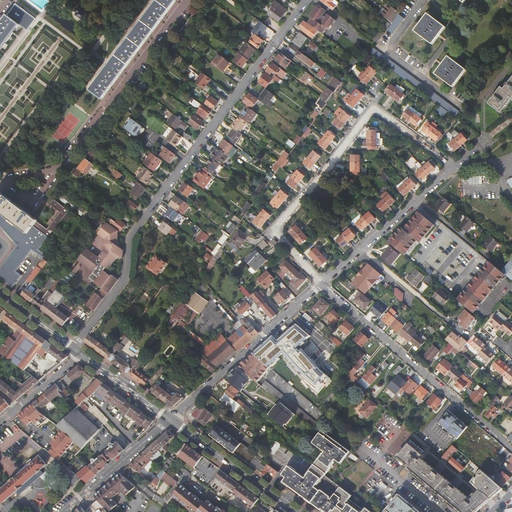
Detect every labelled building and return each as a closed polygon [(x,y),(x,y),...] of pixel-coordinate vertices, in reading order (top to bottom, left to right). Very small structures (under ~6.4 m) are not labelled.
[(179,0),(159,0),(98,82),(91,92),(103,101),(179,0)] [(338,3),(334,0),(320,0),(320,1),(333,10),(338,3)] [(271,11),(268,15),(271,17),(272,17),(278,21),(284,14),(283,14),(286,9),(275,1),(269,9),(271,11)] [(15,5),(14,4),(6,14),(7,15),(15,5)] [(27,30),(34,20),(15,5),(7,15),(6,14),(0,22),(0,72),(9,60),(30,33),(27,30)] [(399,14),(400,13),(389,5),(385,10),(391,14),(387,19),(392,23),(399,14)] [(318,7),(317,6),(313,11),(322,18),(323,16),(326,11),(319,6),(318,7)] [(83,21),(87,15),(78,8),(75,11),(77,13),(76,15),(83,21)] [(387,19),(391,14),(385,10),(382,15),(387,19)] [(310,16),(313,19),(309,24),(319,31),(322,34),(326,29),(328,30),(332,25),(325,20),(321,25),(318,23),(322,18),(313,11),(310,16)] [(399,14),(392,23),(387,30),(392,34),(404,18),(399,14)] [(441,34),(446,27),(428,14),(415,31),(433,45),(438,38),(441,34)] [(335,20),(328,15),(326,18),(325,20),(332,25),(335,20)] [(253,32),(261,37),(268,27),(260,21),(253,32)] [(319,31),(309,24),(308,24),(307,25),(304,22),(299,29),(313,39),(316,35),(319,31)] [(258,42),(260,39),(253,33),(247,40),(255,47),(258,42)] [(301,48),(307,39),(300,33),(294,43),(301,48)] [(317,52),(319,48),(311,42),(308,45),(317,52)] [(246,43),(239,53),(240,53),(241,55),(248,45),(246,43)] [(251,56),(255,50),(248,45),(241,55),(248,60),(249,60),(251,56)] [(312,67),(316,63),(291,45),(288,49),(312,67)] [(369,53),(456,117),(460,112),(373,47),(369,53)] [(234,61),(243,68),(248,60),(241,55),(240,53),(234,61)] [(289,65),(292,61),(282,54),(276,62),(288,71),(291,66),(289,65)] [(212,65),(224,74),(232,63),(219,55),(212,65)] [(453,88),(467,70),(449,57),(442,66),(436,74),(453,88)] [(284,78),(287,74),(280,68),(279,69),(273,64),(267,72),(271,75),(273,73),(275,74),(277,73),(284,78)] [(365,69),(366,71),(365,73),(372,79),(377,72),(367,66),(365,69)] [(301,80),(307,72),(303,69),(297,77),(301,80)] [(207,83),(208,84),(210,80),(202,73),(195,83),(203,89),(207,83)] [(367,85),(372,79),(365,73),(360,80),(367,85)] [(267,88),(273,80),(265,74),(259,83),(267,88)] [(335,93),(342,83),(335,78),(328,88),(335,93)] [(511,79),(511,81),(509,83),(509,84),(507,83),(505,85),(506,87),(504,90),(501,87),(498,91),(496,94),(496,95),(494,95),(492,97),(492,98),(493,98),(488,104),(500,113),(503,109),(504,110),(509,104),(507,103),(511,98),(511,99),(511,79)] [(387,92),(393,98),(399,90),(391,84),(388,88),(389,89),(387,92)] [(335,93),(328,88),(320,98),(324,100),(327,103),(335,93)] [(361,91),(358,89),(352,97),(359,102),(364,95),(360,93),(361,91)] [(268,106),(275,96),(267,90),(260,100),(268,106)] [(400,102),(405,95),(399,90),(393,98),(400,102)] [(204,104),(212,110),(222,98),(216,93),(213,97),(211,96),(204,104)] [(244,103),(249,106),(248,107),(252,110),(259,100),(250,94),(244,103)] [(347,103),(354,108),(359,102),(352,97),(347,103)] [(321,107),(319,109),(321,111),(327,103),(324,100),(320,106),(321,107)] [(208,116),(211,112),(203,105),(197,113),(205,119),(208,115),(208,116)] [(252,110),(248,107),(240,117),(249,123),(250,125),(258,114),(252,110)] [(410,121),(415,114),(417,111),(411,107),(409,109),(407,111),(406,110),(404,113),(405,114),(404,116),(410,121)] [(350,117),(343,112),(339,118),(346,123),(350,117)] [(420,124),(423,120),(415,114),(410,121),(416,126),(419,123),(420,124)] [(198,130),(203,122),(195,116),(189,123),(198,130)] [(170,126),(176,130),(182,121),(177,117),(170,126)] [(236,124),(235,123),(232,127),(234,128),(241,134),(249,123),(240,117),(236,124)] [(333,125),(341,130),(346,123),(339,118),(333,125)] [(136,138),(143,129),(131,119),(124,128),(136,138)] [(425,129),(423,131),(430,136),(435,129),(427,123),(424,128),(425,129)] [(228,137),(232,139),(230,141),(235,145),(243,135),(241,134),(234,128),(228,137)] [(372,130),(369,130),(369,138),(378,137),(382,137),(381,133),(378,133),(377,128),(372,128),(372,130)] [(436,141),(441,134),(435,129),(430,136),(436,141)] [(183,137),(175,131),(168,142),(175,147),(183,137)] [(335,137),(328,132),(324,138),(331,143),(335,137)] [(467,141),(462,134),(455,139),(461,146),(467,141)] [(104,140),(101,137),(93,148),(96,151),(97,149),(99,151),(104,144),(102,142),(104,140)] [(378,145),(378,137),(369,138),(370,146),(374,146),(374,147),(380,147),(380,145),(378,145)] [(319,145),(326,150),(331,143),(324,138),(319,145)] [(455,151),(461,146),(455,139),(450,144),(455,151)] [(234,147),(225,141),(219,149),(228,155),(234,147)] [(160,156),(170,163),(176,155),(166,148),(160,156)] [(215,152),(212,157),(223,165),(229,156),(228,155),(219,149),(216,153),(215,152)] [(248,160),(251,156),(244,151),(241,155),(248,160)] [(279,161),(283,164),(290,154),(286,151),(279,161)] [(321,156),(314,151),(309,158),(316,163),(321,156)] [(145,164),(155,172),(163,162),(152,154),(145,164)] [(223,165),(212,157),(211,159),(220,165),(222,166),(223,165)] [(311,170),(316,163),(309,158),(304,165),(311,170)] [(84,159),(77,169),(80,171),(82,169),(84,170),(89,163),(84,159)] [(208,163),(209,164),(205,170),(213,175),(220,165),(211,159),(208,163)] [(273,169),(277,172),(283,164),(279,161),(273,169)] [(435,169),(429,162),(423,167),(429,174),(435,169)] [(351,164),(351,177),(360,177),(360,164),(351,164)] [(149,180),(150,179),(154,174),(145,167),(137,177),(147,184),(148,184),(150,182),(149,180)] [(417,173),(423,179),(429,174),(423,167),(417,173)] [(205,189),(212,179),(214,181),(216,178),(213,175),(205,170),(204,169),(199,175),(197,179),(194,182),(205,189)] [(118,179),(121,174),(115,170),(111,175),(118,179)] [(74,182),(80,174),(76,171),(70,178),(74,182)] [(304,176),(297,171),(292,177),(299,182),(304,176)] [(295,189),(299,182),(292,177),(287,184),(295,189)] [(416,185),(411,179),(405,184),(410,191),(416,185)] [(262,181),(259,187),(263,190),(267,184),(262,181)] [(131,192),(138,198),(146,187),(138,182),(131,192)] [(188,198),(194,189),(186,183),(180,191),(188,198)] [(399,189),(404,196),(410,191),(405,184),(399,189)] [(287,195),(280,190),(276,197),(283,202),(287,195)] [(0,215),(0,222),(18,245),(0,273),(0,278),(14,289),(22,275),(16,271),(31,252),(32,250),(34,251),(43,258),(46,254),(40,249),(63,218),(68,210),(54,200),(53,199),(50,204),(60,212),(47,230),(37,222),(38,221),(0,192),(0,212),(2,214),(0,215)] [(387,192),(381,197),(383,200),(389,206),(395,201),(387,192)] [(63,195),(59,201),(81,217),(85,211),(63,195)] [(135,210),(138,206),(130,200),(129,201),(124,197),(121,200),(135,210)] [(184,215),(190,206),(185,202),(184,203),(177,197),(170,205),(184,215)] [(278,208),(283,202),(276,197),(271,203),(278,208)] [(443,212),(451,203),(444,197),(436,206),(443,212)] [(377,205),(383,212),(389,206),(383,200),(377,205)] [(180,220),(183,216),(172,208),(166,215),(175,222),(178,218),(180,220)] [(68,210),(63,218),(67,220),(73,213),(68,210)] [(270,215),(263,210),(258,216),(266,221),(270,215)] [(375,219),(370,212),(364,217),(369,224),(375,219)] [(435,226),(419,212),(416,216),(432,229),(435,226)] [(124,213),(122,217),(128,222),(131,218),(124,213)] [(261,228),(266,221),(258,216),(254,223),(261,228)] [(420,243),(432,229),(416,216),(404,230),(402,227),(388,242),(404,256),(417,241),(420,243)] [(467,232),(475,222),(467,216),(460,226),(467,232)] [(358,223),(364,229),(369,224),(364,217),(358,223)] [(117,222),(113,219),(109,224),(118,230),(120,231),(125,224),(118,219),(117,222)] [(109,224),(107,222),(99,232),(109,240),(124,251),(124,249),(118,245),(118,230),(109,224)] [(172,229),(164,223),(162,225),(160,227),(158,230),(167,236),(170,233),(172,229)] [(293,229),(289,232),(295,238),(302,232),(297,226),(295,227),(294,226),(292,228),(293,229)] [(355,237),(350,230),(344,235),(349,242),(355,237)] [(209,242),(212,238),(203,231),(196,240),(201,243),(203,240),(205,241),(206,240),(209,242)] [(97,234),(105,239),(104,246),(109,240),(99,232),(97,234)] [(238,251),(247,238),(238,232),(229,244),(238,251)] [(308,238),(302,232),(295,238),(301,245),(308,238)] [(220,242),(223,245),(229,237),(225,235),(220,242)] [(337,241),(343,247),(349,242),(344,235),(337,241)] [(495,246),(498,248),(501,244),(492,236),(484,245),(491,251),(495,246)] [(458,246),(448,238),(446,240),(455,249),(458,246)] [(119,255),(124,258),(124,251),(109,240),(104,246),(106,248),(99,258),(96,257),(88,268),(94,272),(93,274),(98,278),(95,282),(94,283),(101,289),(97,295),(95,294),(86,306),(93,312),(107,293),(108,294),(118,280),(112,276),(111,277),(103,271),(106,268),(108,270),(119,255)] [(263,250),(268,245),(264,240),(259,245),(263,250)] [(446,261),(455,249),(446,240),(436,252),(446,261)] [(94,252),(98,247),(92,243),(89,248),(94,252)] [(390,265),(399,255),(390,247),(381,258),(390,265)] [(317,248),(310,254),(315,261),(322,255),(317,248)] [(78,260),(88,268),(96,257),(86,249),(78,260)] [(464,250),(461,254),(471,262),(474,258),(464,250)] [(255,251),(245,262),(256,272),(266,261),(255,252),(255,251)] [(266,261),(256,272),(258,274),(270,263),(256,251),(255,252),(266,261)] [(206,262),(211,256),(207,253),(202,259),(206,262)] [(325,258),(327,257),(324,253),(322,255),(315,261),(321,267),(328,261),(325,258)] [(444,263),(434,254),(421,270),(431,278),(444,263)] [(437,283),(447,291),(471,262),(461,254),(437,283)] [(156,255),(146,268),(157,276),(167,263),(156,255)] [(511,258),(502,272),(506,275),(510,278),(511,275),(511,258)] [(48,262),(43,259),(18,292),(31,302),(36,295),(34,294),(31,292),(34,288),(31,286),(48,262)] [(79,268),(79,263),(77,261),(70,270),(75,274),(79,268)] [(285,261),(279,267),(293,280),(290,283),(297,289),(306,279),(285,261)] [(506,275),(502,272),(490,262),(486,266),(502,280),(506,275)] [(382,275),(369,264),(364,270),(377,281),(378,280),(382,275)] [(498,284),(502,280),(486,266),(482,271),(498,284)] [(416,287),(425,276),(416,269),(408,280),(416,287)] [(68,285),(76,275),(70,270),(60,284),(63,286),(65,283),(68,285)] [(370,290),(377,281),(364,270),(364,271),(362,270),(357,276),(358,277),(353,283),(365,294),(369,290),(370,290)] [(268,271),(258,280),(265,288),(272,282),(275,279),(268,271)] [(497,286),(498,284),(482,271),(481,272),(482,274),(480,276),(479,275),(475,279),(477,280),(474,283),(473,282),(469,286),(470,287),(469,290),(467,289),(458,300),(474,314),(483,303),(482,301),(484,299),(485,300),(494,289),(493,288),(495,285),(497,286)] [(93,274),(90,278),(95,282),(98,278),(93,274)] [(402,302),(404,301),(404,294),(401,294),(401,292),(398,292),(398,289),(394,289),(394,295),(402,302)] [(444,305),(450,298),(439,289),(433,296),(444,305)] [(63,325),(69,318),(56,308),(64,296),(55,290),(52,295),(41,309),(63,325)] [(282,304),(290,297),(283,290),(276,296),(277,297),(282,303),(282,304)] [(47,291),(42,299),(36,295),(31,302),(41,309),(52,295),(47,291)] [(270,316),(265,321),(267,324),(277,315),(267,303),(262,297),(258,292),(257,291),(252,295),(270,316)] [(365,309),(371,303),(360,293),(356,296),(358,297),(355,300),(365,309)] [(321,316),(330,305),(323,300),(321,300),(314,309),(321,316)] [(245,301),(240,306),(238,304),(235,307),(246,318),(250,314),(246,311),(250,307),(245,301)] [(184,303),(167,325),(201,350),(207,344),(187,329),(198,313),(184,303)] [(371,311),(380,319),(387,311),(377,303),(371,311)] [(257,328),(255,329),(246,318),(235,307),(230,311),(240,321),(255,338),(261,332),(260,331),(257,328)] [(392,309),(383,320),(390,326),(396,319),(393,317),(397,313),(392,309)] [(335,324),(341,317),(334,311),(328,318),(335,324)] [(465,328),(473,318),(465,311),(456,321),(465,328)] [(496,315),(505,323),(507,321),(506,318),(499,312),(496,315)] [(10,337),(6,342),(13,347),(28,327),(19,321),(9,313),(4,319),(18,330),(12,339),(10,337)] [(312,319),(306,314),(303,317),(310,322),(312,319)] [(498,331),(500,329),(505,323),(496,315),(495,314),(489,321),(496,327),(495,328),(498,331)] [(397,319),(397,320),(396,319),(390,326),(397,333),(404,326),(400,322),(400,321),(397,319)] [(248,344),(255,338),(240,321),(233,327),(238,332),(248,344)] [(321,332),(326,326),(320,321),(315,327),(321,332)] [(346,334),(349,336),(354,329),(346,321),(340,328),(344,332),(342,334),(344,335),(346,334)] [(510,336),(511,333),(511,324),(507,321),(505,323),(500,329),(503,331),(503,330),(510,336)] [(410,341),(416,334),(417,333),(408,325),(401,333),(410,342),(410,341)] [(13,347),(6,357),(25,371),(38,353),(42,348),(47,341),(28,327),(13,347)] [(272,350),(317,388),(337,366),(336,365),(334,363),(329,359),(292,327),(272,350)] [(248,344),(238,332),(227,341),(237,351),(242,349),(248,344)] [(362,347),(369,339),(361,332),(354,340),(362,347)] [(454,337),(456,335),(452,332),(446,340),(450,344),(454,347),(460,352),(462,349),(468,343),(462,338),(459,341),(454,337)] [(410,341),(420,350),(426,342),(416,334),(410,341)] [(119,343),(113,352),(89,335),(85,341),(110,360),(115,354),(118,350),(121,345),(119,343)] [(203,352),(202,353),(208,359),(219,367),(237,351),(227,341),(222,335),(210,346),(203,352)] [(335,338),(334,338),(330,335),(327,337),(339,347),(342,344),(340,342),(340,341),(339,340),(338,341),(335,338)] [(129,341),(127,337),(121,345),(118,350),(121,352),(129,341)] [(479,352),(484,346),(485,345),(476,337),(470,344),(479,352)] [(48,352),(53,345),(47,341),(42,348),(47,351),(48,352)] [(6,342),(0,350),(0,352),(6,357),(13,347),(6,342)] [(452,350),(454,347),(450,344),(442,353),(446,357),(452,350)] [(48,352),(54,356),(59,350),(53,345),(48,352)] [(433,346),(431,349),(430,350),(422,359),(424,360),(424,359),(426,360),(430,363),(440,351),(433,346)] [(487,362),(493,354),(484,346),(479,352),(478,354),(487,362)] [(464,355),(462,354),(460,352),(454,347),(452,350),(461,358),(464,355)] [(44,356),(47,351),(42,348),(38,353),(43,356),(44,356)] [(55,357),(53,360),(54,361),(59,365),(68,357),(59,350),(54,356),(55,357)] [(362,352),(356,360),(359,362),(362,359),(365,355),(362,352)] [(35,367),(43,356),(38,353),(25,371),(33,377),(39,381),(46,376),(35,367)] [(134,368),(115,354),(110,360),(129,374),(134,368)] [(254,354),(247,361),(245,360),(242,363),(243,364),(240,368),(254,380),(257,383),(270,368),(254,354)] [(473,363),(472,362),(464,355),(461,358),(467,363),(466,365),(469,368),(473,363)] [(142,357),(134,368),(129,374),(146,387),(148,384),(147,383),(150,380),(137,370),(143,362),(142,361),(143,359),(142,357)] [(204,365),(213,372),(219,367),(208,359),(204,365)] [(356,374),(365,362),(362,359),(359,362),(358,363),(358,364),(348,375),(357,383),(361,379),(356,374)] [(448,374),(454,367),(444,359),(437,368),(446,376),(448,374)] [(499,359),(493,366),(502,374),(508,367),(499,359)] [(93,376),(79,365),(56,384),(69,399),(71,398),(69,395),(70,395),(65,389),(66,388),(61,381),(64,379),(70,386),(72,383),(74,385),(76,383),(74,382),(84,374),(89,378),(91,378),(93,376)] [(397,375),(398,374),(403,368),(400,365),(394,372),(397,375)] [(163,366),(158,372),(162,375),(167,369),(163,366)] [(372,373),(376,369),(374,366),(360,382),(367,388),(377,377),(372,373)] [(240,368),(238,367),(236,370),(227,381),(233,385),(240,391),(241,392),(243,389),(245,390),(254,380),(240,368)] [(460,379),(463,375),(454,367),(448,374),(457,382),(460,379)] [(511,382),(511,370),(508,367),(502,374),(511,382)] [(236,370),(235,369),(224,378),(227,381),(236,370)] [(407,383),(398,374),(397,375),(388,386),(397,394),(407,383)] [(473,382),(464,374),(463,375),(460,379),(460,380),(456,385),(462,390),(467,385),(469,387),(473,382)] [(11,379),(21,389),(24,386),(23,385),(19,381),(14,376),(11,379)] [(28,381),(24,376),(19,381),(23,385),(28,381)] [(292,393),(295,389),(280,376),(277,380),(292,393)] [(39,381),(33,377),(28,381),(23,385),(24,386),(28,390),(39,381)] [(202,384),(197,377),(191,382),(196,389),(202,384)] [(16,392),(0,378),(0,389),(15,402),(28,390),(24,386),(21,389),(16,392)] [(95,392),(104,383),(97,379),(75,402),(78,406),(80,404),(84,401),(87,398),(88,399),(95,392)] [(418,386),(411,379),(400,392),(402,393),(405,389),(411,394),(414,389),(415,390),(418,386)] [(266,381),(261,387),(263,388),(270,394),(280,401),(281,403),(294,413),(296,415),(313,428),(317,423),(266,381)] [(111,390),(111,389),(104,383),(95,392),(104,398),(103,400),(109,404),(110,403),(120,410),(119,412),(125,416),(126,415),(131,418),(139,410),(133,405),(132,406),(131,407),(125,403),(126,401),(127,401),(117,393),(116,394),(115,396),(113,394),(110,391),(111,390)] [(69,399),(56,384),(45,394),(51,402),(58,395),(65,403),(69,399)] [(174,397),(156,384),(151,390),(173,407),(183,398),(178,393),(174,397)] [(240,391),(233,385),(226,394),(233,400),(240,391)] [(474,393),(468,388),(465,393),(478,404),(488,393),(478,385),(475,389),(476,390),(474,393)] [(413,395),(423,403),(429,395),(420,387),(413,395)] [(51,402),(45,394),(33,404),(39,411),(51,402)] [(237,403),(233,400),(226,394),(221,400),(236,413),(241,406),(237,403)] [(297,397),(310,408),(313,405),(300,394),(297,397)] [(440,402),(441,401),(434,395),(427,403),(435,410),(441,403),(440,402)] [(510,412),(511,409),(511,397),(510,396),(502,405),(510,412)] [(0,414),(10,406),(4,399),(2,400),(0,397),(0,414)] [(320,411),(330,400),(327,398),(318,409),(319,410),(320,411)] [(367,417),(377,406),(369,399),(359,410),(367,417)] [(240,400),(237,403),(241,406),(252,415),(255,412),(240,400)] [(491,400),(487,405),(487,404),(483,409),(487,413),(485,415),(489,418),(491,415),(495,418),(498,414),(495,412),(497,409),(493,406),(495,403),(491,400)] [(281,403),(280,401),(269,415),(270,416),(281,403)] [(294,413),(281,403),(270,416),(283,427),(294,413)] [(83,414),(86,410),(80,404),(78,406),(76,408),(83,414)] [(195,419),(205,426),(213,415),(204,408),(205,408),(202,406),(202,407),(201,406),(192,414),(192,416),(195,419)] [(83,414),(76,408),(58,426),(82,448),(100,430),(99,429),(97,428),(83,414)] [(143,412),(139,410),(131,418),(135,422),(134,423),(141,428),(142,426),(147,430),(154,421),(149,417),(148,418),(147,419),(141,415),(142,413),(143,412)] [(448,412),(439,422),(443,425),(441,427),(449,433),(451,432),(454,435),(454,436),(457,439),(468,427),(464,422),(459,423),(457,421),(459,418),(456,416),(454,418),(453,417),(448,412)] [(21,422),(26,417),(21,413),(12,421),(13,421),(15,425),(18,427),(28,435),(31,431),(21,422)] [(294,413),(283,427),(285,428),(296,415),(294,413)] [(82,448),(58,426),(44,415),(38,422),(49,431),(40,438),(37,442),(49,452),(57,442),(73,457),(75,456),(82,448)] [(452,438),(454,436),(454,435),(451,432),(449,433),(441,427),(443,425),(439,422),(437,425),(452,438)] [(235,451),(241,443),(218,425),(210,435),(233,453),(235,451)] [(286,477),(283,482),(324,511),(370,511),(366,508),(365,511),(350,500),(352,497),(326,475),(337,462),(338,460),(342,463),(352,451),(338,439),(336,437),(336,438),(330,433),(324,429),(310,447),(322,456),(320,459),(319,458),(318,459),(319,460),(315,464),(315,463),(314,465),(305,476),(305,478),(303,477),(302,476),(302,477),(300,475),(300,474),(299,474),(299,475),(298,474),(298,473),(297,473),(288,467),(283,474),(286,477)] [(175,436),(168,431),(156,441),(166,452),(170,449),(166,444),(175,436)] [(492,444),(486,452),(488,453),(495,445),(479,431),(478,432),(492,444)] [(478,432),(471,439),(486,452),(492,444),(478,432)] [(476,511),(492,499),(484,492),(483,492),(479,488),(474,493),(473,492),(468,497),(455,486),(450,482),(438,472),(433,468),(421,458),(425,453),(410,440),(396,457),(458,509),(457,509),(460,511),(476,511)] [(166,452),(156,441),(143,453),(153,462),(162,454),(161,453),(163,451),(167,456),(168,455),(166,452)] [(281,445),(275,441),(267,451),(273,455),(281,445)] [(92,462),(92,463),(88,467),(96,475),(103,469),(108,464),(107,463),(111,459),(113,460),(124,450),(116,442),(113,445),(112,444),(110,444),(109,445),(109,446),(110,448),(105,452),(105,453),(101,457),(100,456),(95,461),(94,459),(92,459),(92,460),(92,462)] [(241,443),(235,451),(251,463),(257,455),(255,454),(249,449),(241,443)] [(180,457),(195,468),(203,456),(188,445),(180,457)] [(455,451),(457,448),(453,445),(442,457),(443,457),(447,460),(448,458),(447,457),(454,450),(455,451)] [(261,451),(259,449),(255,454),(257,455),(261,458),(265,454),(262,452),(261,453),(260,452),(261,451)] [(129,469),(132,467),(157,489),(160,484),(161,480),(157,477),(148,470),(155,464),(153,462),(143,453),(127,467),(129,469)] [(0,511),(0,505),(17,491),(17,492),(18,491),(24,486),(23,485),(41,469),(47,464),(40,455),(34,461),(32,459),(28,462),(30,464),(15,477),(9,481),(10,482),(0,490),(0,511)] [(251,466),(261,473),(268,463),(261,458),(257,455),(251,463),(252,465),(251,466)] [(448,461),(461,471),(464,467),(453,457),(450,460),(449,460),(448,461)] [(442,467),(437,463),(433,468),(438,472),(442,467)] [(494,469),(498,472),(503,466),(499,463),(494,469)] [(74,485),(81,479),(63,464),(58,470),(59,471),(74,485)] [(266,471),(267,470),(276,476),(279,472),(269,464),(260,475),(264,477),(267,474),(266,473),(267,472),(266,471)] [(51,486),(61,497),(69,490),(53,475),(56,472),(51,468),(47,472),(46,471),(44,473),(31,485),(36,488),(41,488),(45,488),(49,487),(51,486)] [(31,485),(44,473),(41,469),(23,485),(24,486),(18,491),(21,494),(31,485)] [(235,491),(241,484),(221,470),(216,477),(235,491)] [(484,492),(492,499),(503,488),(482,470),(471,482),(479,488),(483,492),(484,492)] [(495,480),(503,486),(510,477),(503,471),(500,474),(499,473),(497,476),(498,477),(495,480)] [(136,488),(118,475),(94,496),(98,500),(108,511),(109,511),(117,505),(113,500),(122,492),(126,497),(136,488)] [(459,481),(454,477),(450,482),(455,486),(459,481)] [(205,503),(204,504),(181,484),(176,490),(177,491),(172,497),(175,499),(177,499),(184,504),(184,506),(190,511),(192,510),(193,511),(198,511),(199,511),(226,511),(222,509),(221,510),(217,507),(208,500),(207,500),(205,503)] [(205,503),(182,484),(181,484),(204,504),(205,503)] [(249,492),(250,491),(241,484),(235,491),(233,493),(253,508),(260,499),(252,493),(252,494),(249,492)] [(420,511),(400,494),(385,511),(384,511),(420,511)] [(108,511),(98,500),(87,510),(85,511),(81,507),(85,511),(108,511)]
